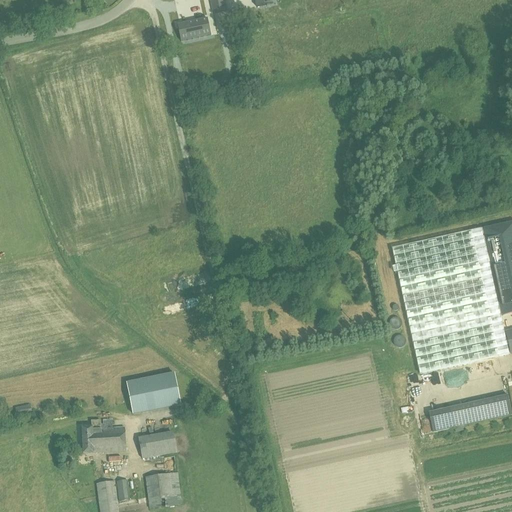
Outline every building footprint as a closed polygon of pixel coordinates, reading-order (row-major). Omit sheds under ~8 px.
[(211,35),(207,19),(177,25),(181,41),(211,35)] [(202,97),(204,104),(215,102),(214,94),(202,97)] [(483,229),(481,229),(500,315),(502,315),(502,316),(503,316),(503,315),(511,313),(511,221),(483,228),(483,229)] [(481,229),(392,248),(420,374),(509,354),(506,345),(508,345),(510,353),(511,352),(511,330),(506,332),(507,340),(505,340),(500,315),(481,229)] [(189,292),(194,289),(190,282),(185,286),(189,292)] [(187,312),(196,312),(196,302),(187,302),(187,312)] [(394,321),(396,329),(405,328),(404,319),(394,321)] [(174,374),(127,383),(133,415),(180,405),(174,374)] [(457,425),(511,417),(509,398),(454,407),(457,425)] [(16,407),(17,416),(32,414),(30,405),(16,407)] [(450,428),(448,410),(432,412),(433,424),(435,424),(436,432),(440,431),(440,429),(450,428)] [(19,416),(15,418),(20,430),(24,429),(19,416)] [(82,428),(84,454),(126,452),(125,429),(113,429),(113,421),(104,421),(104,425),(101,425),(101,421),(92,422),(93,427),(82,428)] [(139,437),(142,460),(177,453),(173,431),(139,437)] [(177,473),(145,477),(150,509),(181,505),(177,473)] [(117,482),(119,502),(130,501),(128,481),(117,482)] [(96,484),(100,511),(119,511),(115,482),(96,484)]
